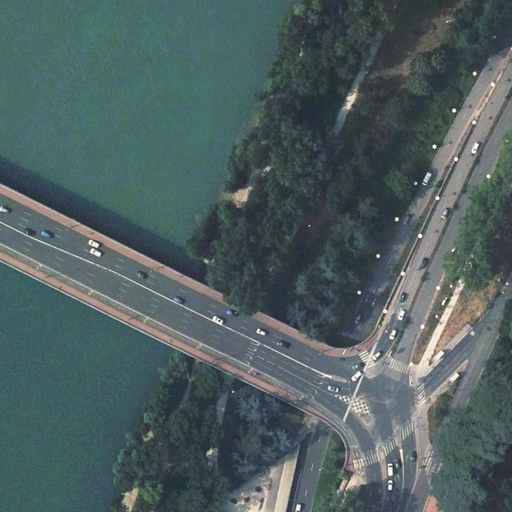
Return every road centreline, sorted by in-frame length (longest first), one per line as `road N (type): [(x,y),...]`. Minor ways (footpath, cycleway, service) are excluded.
road 1 (primary): [(511,27),(347,346),(300,511)]
road 2 (primary): [(511,67),(387,340),(361,360),(327,362)]
road 3 (primary): [(327,362),(0,200)]
road 4 (primary): [(379,390),(398,365),(511,108)]
road 5 (primary): [(0,225),(249,348)]
road 6 (primary): [(249,348),(342,410),(363,434),(374,476),(370,511)]
road 7 (primary): [(249,348),(379,390)]
road 8 (primary): [(393,511),(401,455),(379,390)]
